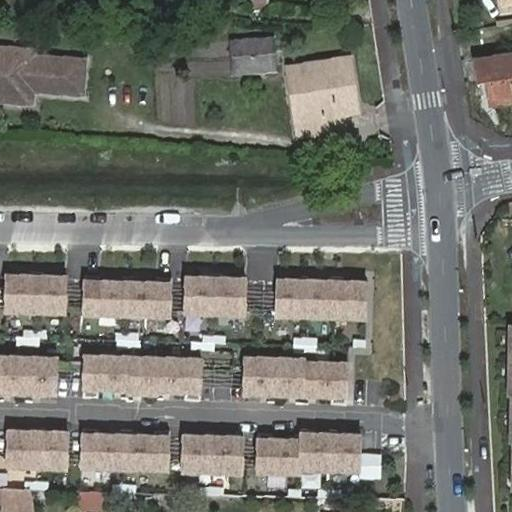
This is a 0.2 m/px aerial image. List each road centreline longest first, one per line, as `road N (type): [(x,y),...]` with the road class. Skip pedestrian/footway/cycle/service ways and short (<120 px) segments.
road 1 (residential): [(0,412),(374,422),(450,442)]
road 2 (residential): [(0,224),(303,225),(441,211)]
road 3 (tertiary): [(450,442),(441,211)]
road 4 (tertiary): [(440,185),(410,0)]
